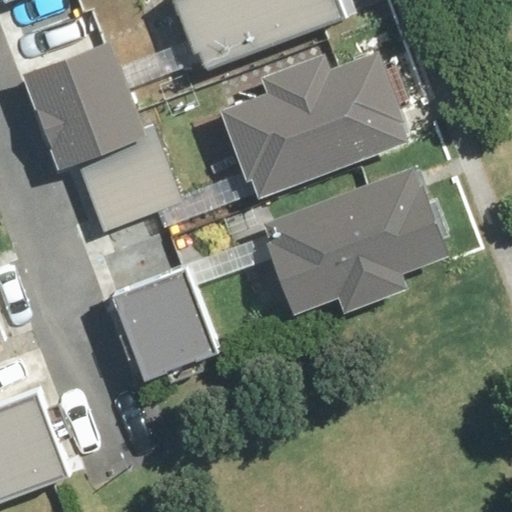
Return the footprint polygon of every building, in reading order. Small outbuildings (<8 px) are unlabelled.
[(187,0),(209,69),(367,19),(361,0),(187,0)] [(78,166),(104,234),(185,203),(122,40),(82,55),(119,150),(78,166)] [(242,107),(275,198),(429,142),(397,56),(349,73),(340,49),(274,72),(282,92),(242,107)] [(436,167),(278,232),(312,314),(357,295),(363,309),(424,283),(419,269),(469,249),(436,167)] [(207,269),(125,303),(158,383),(241,349),(207,269)] [(0,301),(0,349),(16,344),(0,301)] [(54,395),(0,416),(0,462),(18,507),(88,478),(54,395)]
